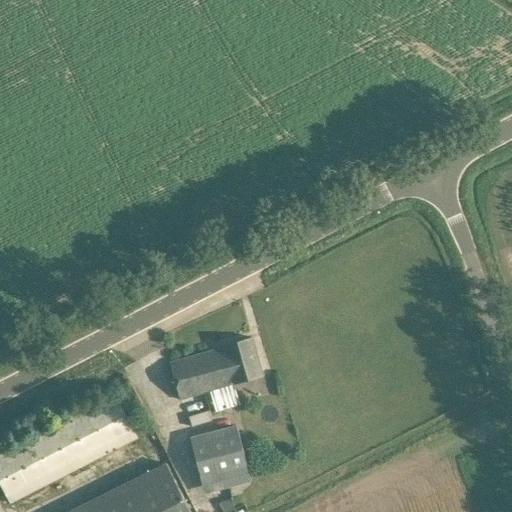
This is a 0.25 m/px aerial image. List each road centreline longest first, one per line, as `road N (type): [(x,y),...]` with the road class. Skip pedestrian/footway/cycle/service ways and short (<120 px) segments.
road 1 (unclassified): [(0,388),(439,167)]
road 2 (tertiary): [(511,378),(439,167)]
